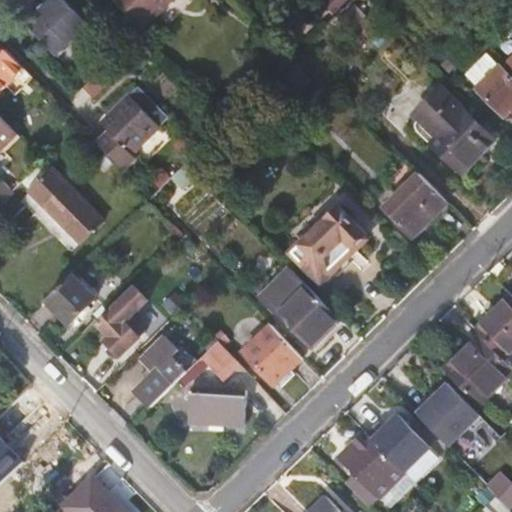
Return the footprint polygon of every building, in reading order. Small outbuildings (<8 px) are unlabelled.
[(64,0),(49,0),(25,24),(58,55),(88,25),(64,0)] [(168,0),(109,0),(109,1),(139,30),(168,0)] [(322,0),(321,1),(336,17),(339,14),(353,0),(322,0)] [(363,4),(359,0),(353,0),(339,14),(352,28),(364,15),(358,9),(363,4)] [(278,57),(285,51),(273,39),(267,46),(278,57)] [(17,91),(31,78),(1,47),(0,47),(0,91),(8,84),(17,91)] [(511,78),(488,53),(464,76),(504,116),(511,109),(511,110),(511,78)] [(311,91),(325,79),(304,57),(290,70),(311,91)] [(99,72),(78,93),(89,104),(110,82),(99,72)] [(442,85),(413,113),(437,136),(431,142),(462,173),(496,139),(442,85)] [(107,129),(93,143),(122,172),(136,158),(132,154),(159,127),(166,120),(135,89),(128,95),(101,123),(107,129)] [(0,116),(0,148),(16,133),(0,116)] [(26,179),(33,188),(52,168),(44,161),(26,179)] [(182,186),(196,173),(186,164),(172,177),(182,186)] [(52,168),(33,188),(31,190),(83,243),(105,220),(52,168)] [(149,180),(159,190),(171,178),(160,168),(149,180)] [(413,236),(447,202),(420,174),(385,207),(413,236)] [(1,179),(0,180),(0,200),(3,203),(13,192),(1,179)] [(339,206),(291,253),(322,286),(371,238),(339,206)] [(142,238),(126,222),(101,246),(117,262),(142,238)] [(510,270),(501,261),(490,272),(499,281),(510,270)] [(312,349),(340,322),(289,268),(260,296),(312,349)] [(96,298),(73,274),(46,300),(69,323),(96,298)] [(134,290),(98,323),(109,334),(103,340),(122,359),(144,336),(131,323),(129,324),(125,321),(145,301),(134,290)] [(511,294),(510,293),(475,328),(480,333),(504,358),(511,350),(511,294)] [(274,387),(302,360),(269,325),(241,353),(274,387)] [(480,333),(444,368),(480,405),(511,374),(511,366),(504,358),(480,333)] [(135,390),(151,407),(187,373),(170,355),(176,350),(163,337),(141,357),(154,371),(135,390)] [(225,381),(240,366),(218,342),(187,373),(197,383),(211,368),(225,381)] [(417,413),(449,446),(480,415),(449,382),(417,413)] [(192,385),(190,421),(245,422),(246,386),(192,385)] [(368,434),(406,473),(431,447),(399,414),(385,427),(381,422),(368,434)] [(368,434),(366,432),(339,459),(352,473),(379,500),(387,508),(414,481),(406,473),(368,434)] [(64,505),(87,483),(76,471),(52,492),(64,505)] [(511,482),(501,472),(488,485),(498,495),(510,507),(511,505),(511,482)] [(352,473),(345,481),(371,507),(379,500),(352,473)] [(64,505),(62,506),(68,511),(128,511),(93,477),(87,483),(64,505)] [(343,511),(328,495),(311,511),(343,511)] [(487,511),(505,511),(510,507),(498,495),(484,509),(487,511)]
